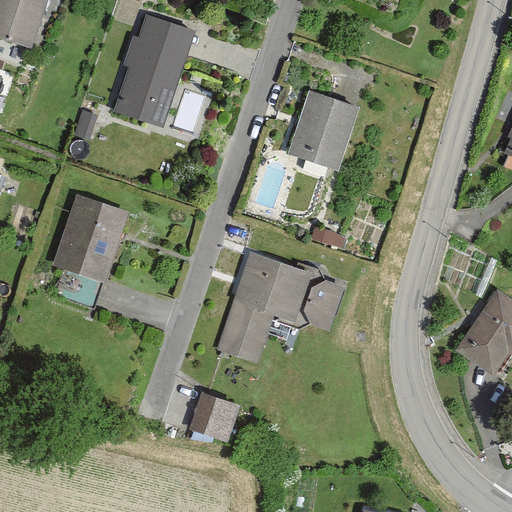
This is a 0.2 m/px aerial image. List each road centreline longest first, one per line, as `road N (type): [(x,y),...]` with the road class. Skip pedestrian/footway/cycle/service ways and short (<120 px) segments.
road 1 (residential): [(494,511),(415,425),(396,346),(405,270),(487,0)]
road 2 (residential): [(282,0),(159,381)]
